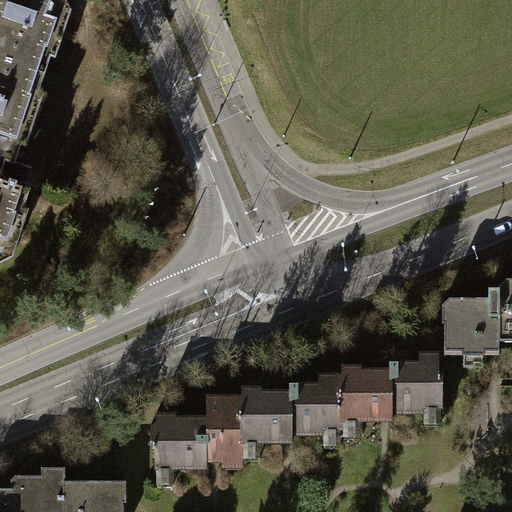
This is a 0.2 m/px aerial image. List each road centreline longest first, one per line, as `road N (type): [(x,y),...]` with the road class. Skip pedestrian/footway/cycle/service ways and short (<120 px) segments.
road 1 (unclassified): [(484,198),(344,200),(315,193),(262,153),(228,102)]
road 2 (secondary): [(294,268),(484,198)]
road 3 (unclassified): [(208,165),(207,241),(146,329)]
road 4 (unclassified): [(140,0),(208,165)]
road 5 (unclassified): [(267,259),(274,235),(228,102)]
road 6 (secondary): [(0,390),(146,329)]
